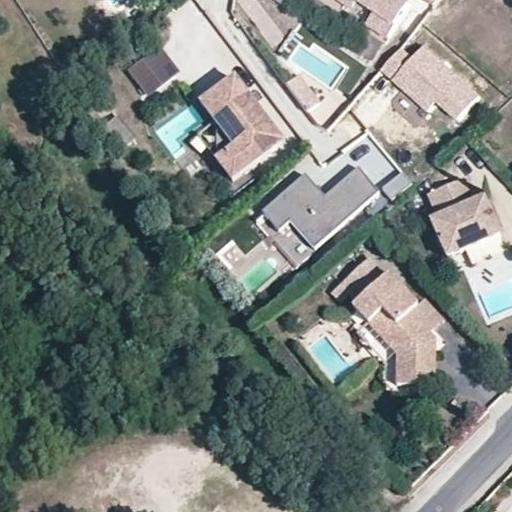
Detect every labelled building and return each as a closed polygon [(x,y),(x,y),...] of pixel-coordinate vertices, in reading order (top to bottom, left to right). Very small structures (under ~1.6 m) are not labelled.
[(389,38),(409,4),(401,0),(333,0),(352,11),(357,3),(376,14),(368,26),(389,38)] [(181,72),(160,47),(128,72),(148,98),(181,72)] [(406,49),(384,72),(432,118),(441,106),(459,122),(481,98),(426,49),(416,59),(406,49)] [(273,50),(263,58),(282,82),(291,74),(273,50)] [(234,98),(244,90),(235,79),(202,105),(216,123),(240,105),(234,98)] [(218,134),(225,134),(236,149),(219,162),(234,183),(285,143),(244,90),(234,98),(240,105),(216,123),(218,125),(218,134)] [(218,134),(219,162),(236,149),(225,134),(218,134)] [(465,172),(430,190),(442,213),(435,216),(453,252),(504,226),(486,191),(477,195),(465,172)] [(318,204),(299,182),(258,217),(274,237),(286,227),(309,255),(375,200),(353,175),(324,200),(327,204),(321,208),(318,204)] [(327,204),(324,200),(318,204),(321,208),(327,204)] [(389,263),(373,245),(334,279),(342,288),(350,281),(359,290),(354,295),(398,344),(401,343),(410,342),(413,359),(404,366),(404,372),(441,372),(441,343),(426,326),(434,319),(436,318),(416,296),(419,294),(391,262),(389,263)] [(419,294),(416,296),(436,318),(446,309),(426,287),(419,294)] [(426,326),(441,343),(442,327),(434,319),(426,326)] [(401,343),(404,366),(413,359),(410,342),(401,343)]
